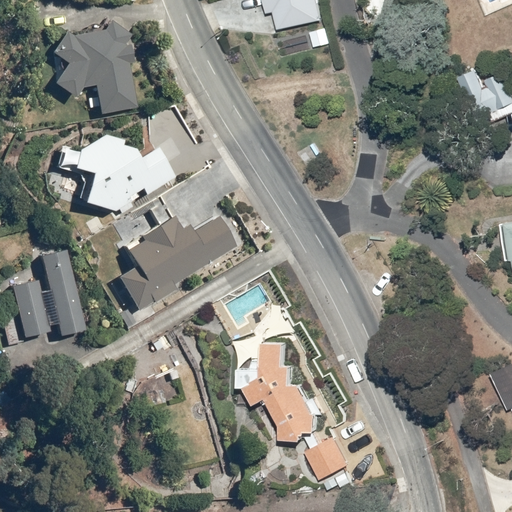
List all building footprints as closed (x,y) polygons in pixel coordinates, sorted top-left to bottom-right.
[(321,0),(268,0),(271,15),(280,14),(282,30),(325,23),(321,0)] [(107,33),(66,36),(56,55),(71,66),(57,84),(77,101),(83,90),(99,89),(101,114),(137,111),(130,22),(106,24),(107,33)] [(511,87),(506,73),(484,82),(479,70),(464,76),(486,131),(496,128),(494,123),(511,115),(511,87)] [(79,153),(67,149),(61,168),(95,177),(87,206),(123,216),(134,209),(134,197),(145,190),(149,197),(180,177),(161,148),(145,159),(146,147),(106,135),(79,153)] [(146,243),(129,254),(136,266),(119,277),(141,313),(242,251),(221,217),(193,234),(189,226),(182,230),(175,219),(143,238),(146,243)] [(46,280),(13,287),(25,339),(60,331),(61,338),(90,331),(71,248),(41,255),(46,280)] [(291,427),(289,441),(324,444),(327,408),(308,372),(308,343),(298,343),(298,311),(276,311),(276,328),(259,328),(259,338),(242,338),(242,371),(249,371),(249,391),(256,391),(262,406),(276,401),(291,427)] [(511,367),(503,372),(511,392),(511,401),(511,402),(511,403),(511,367)] [(354,468),(337,440),(309,457),(326,485),(354,468)]
